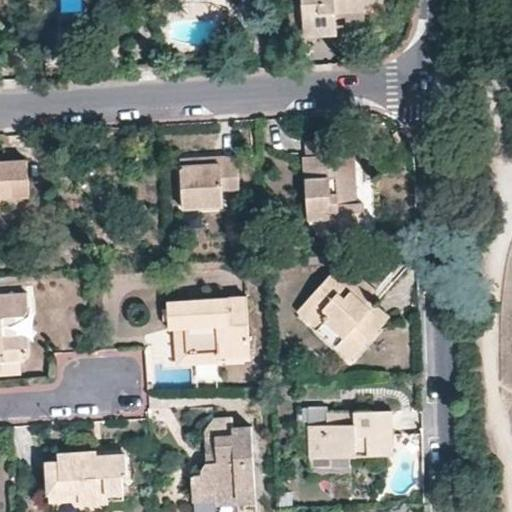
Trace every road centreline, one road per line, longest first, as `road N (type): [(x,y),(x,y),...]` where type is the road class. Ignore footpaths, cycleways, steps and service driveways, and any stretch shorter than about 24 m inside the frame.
road 1 (residential): [(448,511),(423,87)]
road 2 (residential): [(0,110),(423,87)]
road 3 (track): [(423,87),(497,88),(508,190)]
